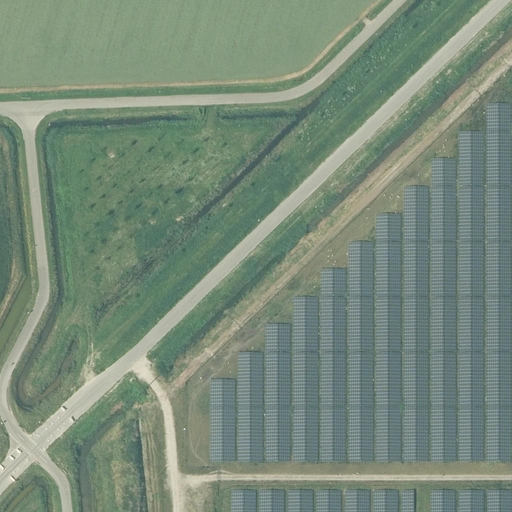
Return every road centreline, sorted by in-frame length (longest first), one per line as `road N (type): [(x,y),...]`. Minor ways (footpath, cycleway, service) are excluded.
road 1 (tertiary): [(30,447),(501,0)]
road 2 (unclassified): [(25,106),(288,95),(319,78),(400,0)]
road 3 (unclassified): [(0,391),(43,291),(25,106)]
